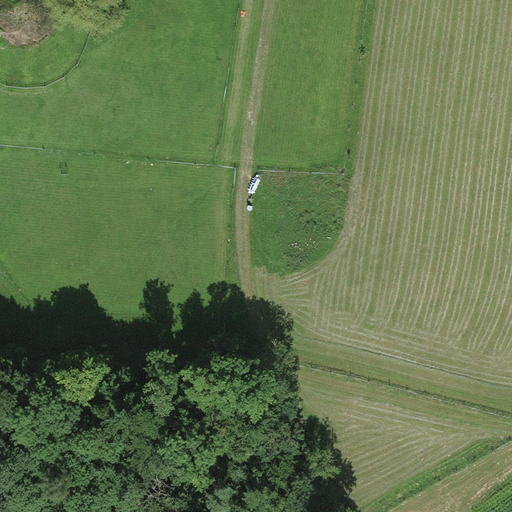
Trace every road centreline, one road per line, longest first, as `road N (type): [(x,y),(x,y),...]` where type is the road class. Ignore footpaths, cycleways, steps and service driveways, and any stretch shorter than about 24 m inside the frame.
road 1 (track): [(0,371),(208,370),(261,356),(511,440)]
road 2 (track): [(270,0),(238,225),(261,356)]
